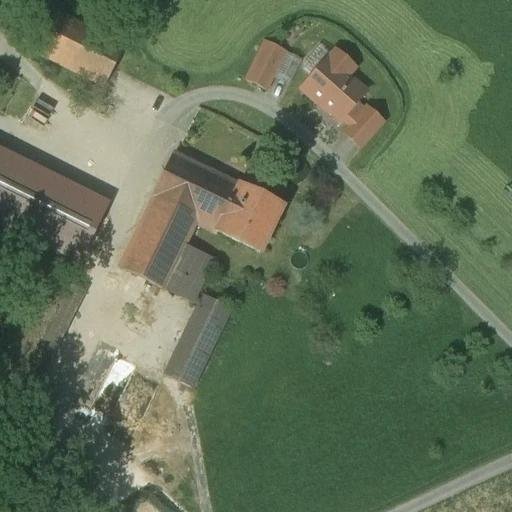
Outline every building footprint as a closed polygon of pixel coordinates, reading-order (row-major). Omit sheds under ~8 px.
[(125,49),(53,13),(33,53),(104,89),(125,49)] [(285,54),(265,44),(246,81),(266,91),(273,78),(285,54)] [(335,53),(302,91),(320,108),(322,106),(339,122),(341,121),(349,128),(363,113),(355,106),(365,94),(347,78),(354,70),(335,53)] [(301,62),(285,54),(273,78),(289,86),(301,62)] [(383,125),(365,110),(363,113),(349,128),(344,134),(361,150),(383,125)] [(0,150),(0,221),(80,262),(109,205),(0,150)] [(216,233),(238,187),(174,156),(149,208),(119,270),(192,305),(213,262),(184,248),(195,226),(216,236),(217,234),(216,233)] [(283,209),(238,187),(216,233),(217,234),(260,255),(283,209)] [(42,273),(0,356),(0,376),(22,387),(36,394),(86,295),(72,288),(42,273)] [(230,311),(203,298),(164,377),(192,390),(230,311)]
